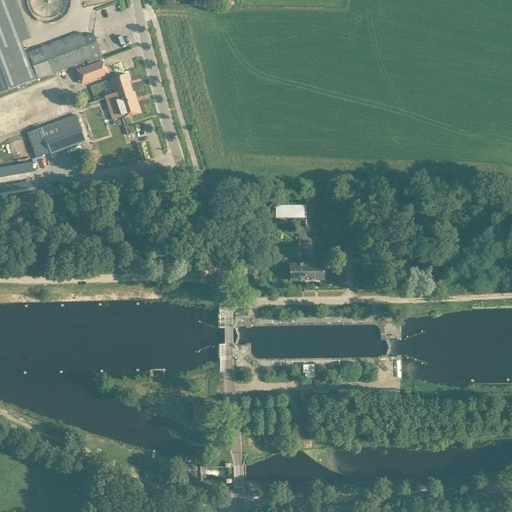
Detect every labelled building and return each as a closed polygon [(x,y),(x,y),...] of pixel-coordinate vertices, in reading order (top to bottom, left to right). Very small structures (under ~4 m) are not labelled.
[(0,0),(0,93),(36,80),(21,42),(31,39),(16,0),(0,0)] [(84,38),(82,33),(28,53),(38,79),(87,61),(88,64),(103,59),(94,34),(84,38)] [(102,61),(84,68),(89,81),(109,74),(106,67),(105,68),(102,61)] [(126,74),(117,77),(111,79),(115,93),(106,96),(114,122),(141,113),(134,93),(133,93),(126,74)] [(42,128),(27,133),(36,157),(37,157),(38,159),(45,157),(44,155),(85,140),(76,115),(42,127),(42,128)] [(37,183),(39,196),(71,191),(69,178),(37,183)] [(304,204),(275,205),(275,218),(304,218),(304,204)] [(362,251),(362,259),(362,269),(387,269),(387,250),(362,251)] [(300,262),(300,264),(290,264),(290,280),(305,280),(305,261),(300,262)] [(311,261),(305,261),(305,280),(324,280),(324,263),(310,264),(311,261)] [(314,366),(304,366),(304,373),(306,373),(307,378),(314,378),(314,366)] [(211,406),(195,407),(195,423),(211,422),(211,406)]
